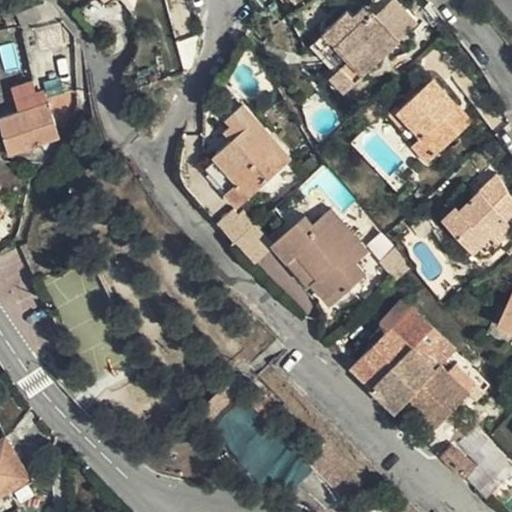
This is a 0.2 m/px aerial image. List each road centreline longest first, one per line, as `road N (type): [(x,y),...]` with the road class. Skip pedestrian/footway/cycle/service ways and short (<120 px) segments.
road 1 (residential): [(470,511),(294,337),(147,158)]
road 2 (residential): [(155,511),(34,382),(0,331)]
